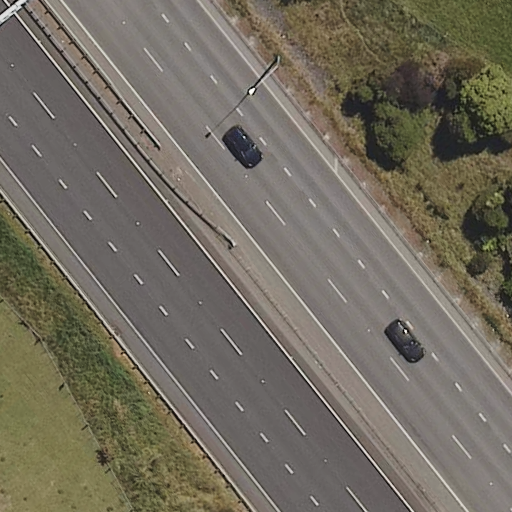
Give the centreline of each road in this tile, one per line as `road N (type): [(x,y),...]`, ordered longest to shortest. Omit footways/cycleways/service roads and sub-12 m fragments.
road 1 (motorway): [(107,0),(511,511)]
road 2 (motorway): [(366,511),(0,50)]
